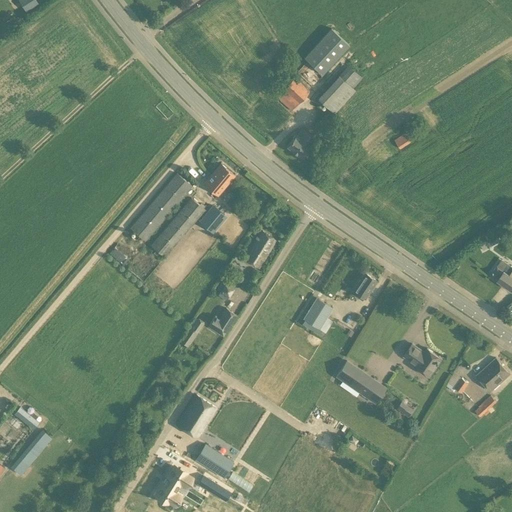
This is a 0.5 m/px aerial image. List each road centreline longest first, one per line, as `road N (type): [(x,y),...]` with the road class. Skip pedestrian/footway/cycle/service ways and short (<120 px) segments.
road 1 (unclassified): [(114,511),(316,204)]
road 2 (secondary): [(316,204),(214,121),(106,0)]
road 3 (secondary): [(511,338),(316,204)]
road 4 (track): [(0,180),(144,47)]
